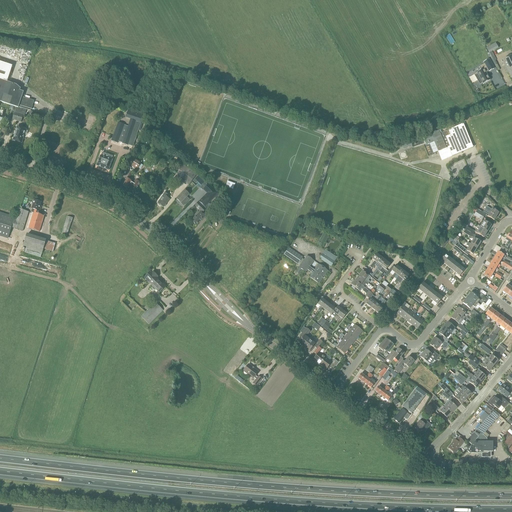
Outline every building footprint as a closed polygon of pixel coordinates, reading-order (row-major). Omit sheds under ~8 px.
[(482,0),(469,6),(484,37),(496,31),(482,0)] [(511,0),(499,7),(511,6),(511,9),(494,17),(496,21),(499,21),(511,15),(511,0)] [(511,23),(502,27),(504,32),(511,29),(511,23)] [(511,33),(500,38),(504,49),(511,46),(511,33)] [(497,64),(494,57),(495,57),(492,52),(489,53),(495,66),(497,64)] [(511,79),(511,78),(511,55),(502,60),(511,79)] [(494,69),(489,59),(484,63),(484,64),(489,71),(489,72),(494,69)] [(489,71),(484,64),(480,67),(482,70),(474,74),(480,85),(483,84),(490,81),(486,73),(489,71)] [(29,81),(35,67),(28,65),(23,78),(29,81)] [(8,95),(12,84),(7,82),(11,71),(0,66),(0,103),(0,102),(0,101),(3,93),(8,95)] [(0,101),(0,102),(11,106),(18,108),(19,107),(26,110),(31,111),(34,101),(22,98),(24,92),(24,93),(24,92),(16,86),(12,84),(8,95),(3,93),(0,101)] [(18,108),(11,106),(10,108),(15,110),(12,120),(21,122),(23,116),(24,116),(26,110),(19,107),(18,108)] [(144,124),(145,118),(146,115),(128,109),(125,118),(130,119),(128,126),(117,122),(111,142),(118,144),(118,142),(133,147),(141,123),(144,124)] [(436,131),(423,136),(426,144),(426,145),(434,142),(438,151),(439,152),(442,150),(446,159),(452,156),(473,147),(464,125),(463,124),(441,133),(440,130),(436,132),(436,131)] [(23,138),(26,130),(17,127),(14,135),(15,136),(14,141),(21,143),(23,138)] [(97,166),(109,171),(112,160),(100,156),(97,166)] [(137,170),(141,163),(133,158),(129,165),(137,170)] [(197,175),(188,168),(180,179),(188,186),(197,175)] [(129,180),(132,175),(130,173),(126,178),(127,179),(122,185),(128,189),(130,185),(132,186),(131,187),(136,190),(141,184),(136,180),(134,183),(132,182),(129,180)] [(233,189),(235,184),(229,182),(227,181),(225,187),(229,189),(233,190),(233,189)] [(199,201),(205,207),(218,193),(209,184),(203,190),(207,193),(199,201)] [(189,195),(186,192),(184,195),(182,193),(177,199),(181,203),(186,197),(186,198),(189,195)] [(167,197),(168,195),(165,193),(158,203),(164,207),(169,199),(167,197)] [(224,198),(220,194),(208,206),(212,210),(224,198)] [(41,202),(34,200),(31,212),(33,213),(28,229),(40,232),(44,216),(39,214),(40,211),(39,211),(41,202)] [(207,211),(206,210),(199,203),(195,206),(201,211),(191,221),(196,225),(202,219),(202,220),(206,216),(204,214),(203,214),(202,213),(204,212),(206,213),(207,211)] [(12,228),(23,232),(29,212),(17,208),(14,217),(0,212),(0,229),(10,233),(12,228)] [(475,213),(484,218),(486,214),(478,209),(475,213)] [(494,220),(499,213),(492,209),(488,216),(494,220)] [(67,216),(61,236),(67,238),(73,218),(67,216)] [(479,226),(487,231),(491,226),(484,221),(482,224),(481,223),(479,226)] [(487,231),(479,226),(478,226),(476,229),(478,230),(477,233),(484,237),(487,231)] [(324,232),(317,245),(323,247),(330,235),(324,232)] [(46,241),(46,240),(27,234),(23,248),(26,249),(25,253),(41,257),(42,254),(44,249),(53,252),(55,244),(46,241)] [(468,243),(477,249),(481,242),(474,238),(472,242),(470,241),(468,243)] [(460,243),(458,242),(455,245),(463,252),(465,249),(459,244),(460,243)] [(473,255),(477,249),(468,243),(466,246),(468,247),(466,251),(473,255)] [(303,257),(289,247),(284,255),(298,265),(300,266),(298,268),(306,273),(308,270),(312,273),(310,277),(318,284),(328,271),(319,264),(315,270),(310,267),(314,261),(307,256),(304,260),(302,259),(303,257)] [(325,250),(319,259),(331,267),(337,258),(325,250)] [(495,258),(500,261),(504,255),(498,252),(495,258)] [(377,263),(381,257),(377,254),(372,260),(374,262),(370,267),(372,269),(377,263)] [(445,265),(450,259),(446,255),(441,261),(445,265)] [(25,265),(27,260),(18,256),(16,262),(25,265)] [(378,270),(386,261),(381,257),(377,263),(380,265),(377,269),(378,270)] [(497,267),(500,261),(495,258),(491,264),(497,267)] [(450,269),(455,262),(450,259),(445,265),(450,269)] [(386,261),(378,270),(382,274),(379,277),(382,279),(385,276),(388,272),(386,270),(390,265),(386,261)] [(455,273),(460,266),(455,262),(450,269),(455,273)] [(400,266),(397,264),(396,265),(392,271),(395,273),(392,277),(393,278),(397,274),(401,269),(399,268),(400,266)] [(493,273),(497,267),(491,264),(488,269),(493,273)] [(460,266),(455,273),(460,276),(465,270),(460,266)] [(401,269),(397,274),(399,277),(396,281),(395,282),(397,284),(398,282),(401,278),(405,272),(404,271),(405,270),(402,268),(401,269)] [(490,279),(493,273),(488,269),(484,275),(490,279)] [(145,278),(160,293),(166,287),(157,278),(158,277),(153,272),(152,273),(151,272),(145,278)] [(359,276),(365,280),(369,284),(370,282),(368,281),(371,277),(368,275),(368,276),(362,272),(359,276)] [(406,282),(410,276),(411,275),(408,273),(407,274),(405,272),(401,278),(398,282),(400,283),(403,279),(406,282)] [(370,285),(369,284),(365,280),(359,276),(355,280),(361,285),(363,282),(369,287),(370,285)] [(361,289),(363,291),(365,288),(361,285),(355,280),(354,282),(353,281),(350,284),(359,291),(361,289)] [(408,285),(404,282),(399,289),(402,292),(408,285)] [(423,293),(428,287),(423,283),(418,289),(423,293)] [(508,295),(511,289),(511,288),(507,285),(503,291),(508,295)] [(428,297),(433,290),(428,287),(423,293),(428,297)] [(432,301),(437,294),(433,290),(428,297),(432,301)] [(467,298),(479,308),(484,312),(488,307),(488,306),(491,302),(489,300),(486,304),(484,302),(483,303),(481,306),(475,302),(478,299),(477,298),(479,296),(473,292),(472,294),(471,293),(467,298)] [(437,294),(432,301),(437,304),(442,298),(437,294)] [(371,308),(380,296),(378,295),(373,301),(370,298),(366,304),(371,308)] [(375,311),(382,303),(379,301),(380,299),(378,298),(380,296),(371,308),(375,311)] [(478,310),(479,308),(467,298),(463,303),(470,309),(472,306),(478,310)] [(323,308),(327,302),(322,299),(318,304),(321,306),(318,310),(320,311),(323,308)] [(382,303),(375,311),(380,315),(384,309),(386,307),(383,306),(386,302),(384,300),(382,303)] [(163,311),(155,302),(141,317),(149,325),(163,311)] [(324,315),(331,306),(327,302),(323,308),(325,310),(323,313),(324,315)] [(410,307),(408,309),(405,307),(407,304),(405,303),(403,305),(403,306),(397,313),(402,317),(410,307)] [(331,315),(338,307),(336,309),(331,306),(324,315),(326,316),(329,313),(331,315)] [(335,319),(342,310),(338,307),(331,315),(334,317),(334,318),(335,319)] [(407,321),(415,311),(413,313),(410,311),(412,308),(410,307),(402,317),(407,321)] [(455,313),(461,318),(464,320),(465,318),(463,316),(465,313),(459,308),(455,313)] [(491,308),(486,315),(491,318),(496,312),(491,308)] [(342,310),(335,319),(337,320),(340,317),(342,319),(347,314),(342,310)] [(470,313),(478,319),(477,318),(479,315),(473,310),(470,313)] [(412,325),(420,315),(418,317),(415,315),(417,312),(415,311),(407,321),(412,325)] [(496,322),(500,316),(496,312),(491,318),(496,322)] [(459,321),(461,318),(455,313),(451,318),(457,323),(459,324),(457,327),(462,330),(469,337),(470,336),(468,334),(469,332),(467,330),(464,327),(460,324),(461,322),(459,321)] [(476,322),(478,319),(470,313),(468,315),(476,322)] [(420,315),(412,325),(417,329),(423,322),(420,319),(422,316),(421,316),(422,315),(422,314),(421,315),(420,315)] [(501,326),(505,320),(500,316),(496,322),(501,326)] [(489,321),(487,320),(476,334),(478,335),(489,321)] [(505,330),(510,324),(505,320),(501,326),(505,330)] [(480,336),(491,322),(489,321),(478,335),(480,336)] [(443,328),(450,334),(455,328),(448,323),(443,328)] [(351,330),(359,336),(362,331),(354,325),(351,330)] [(311,339),(307,336),(310,332),(306,329),(304,327),(300,332),(303,333),(301,336),(303,338),(299,343),(304,348),(311,339)] [(446,339),(450,334),(443,328),(439,333),(446,339)] [(355,340),(359,336),(351,330),(347,334),(355,340)] [(467,340),(469,337),(462,330),(459,333),(462,335),(460,338),(463,340),(464,338),(467,340)] [(494,334),(495,334),(496,335),(498,332),(495,330),(493,333),(490,337),(491,338),(494,334)] [(351,345),(355,340),(347,334),(343,339),(351,345)] [(439,341),(435,338),(430,345),(437,350),(440,346),(445,351),(449,345),(441,338),(439,341)] [(311,339),(304,348),(309,351),(315,344),(314,343),(315,342),(311,339)] [(348,350),(351,345),(343,339),(340,343),(348,350)] [(314,347),(317,349),(322,342),(320,340),(314,347)] [(387,340),(381,348),(387,353),(393,345),(387,340)] [(344,354),(348,350),(340,343),(336,348),(344,354)] [(459,348),(457,351),(462,355),(466,350),(466,349),(468,347),(465,345),(464,347),(464,348),(462,350),(459,348)] [(480,348),(488,355),(491,352),(482,345),(480,348)] [(398,349),(392,356),(398,361),(404,353),(398,349)] [(431,364),(433,360),(435,362),(440,356),(432,350),(430,353),(426,350),(420,357),(427,362),(429,364),(431,364)] [(323,356),(319,353),(318,356),(317,355),(314,360),(320,365),(327,356),(328,355),(325,353),(323,356)] [(379,354),(376,358),(383,363),(386,359),(388,357),(386,356),(385,358),(379,354)] [(467,359),(470,361),(477,367),(480,363),(470,355),(467,359)] [(483,358),(494,366),(498,361),(491,356),(489,359),(485,355),(483,358)] [(327,356),(320,365),(326,370),(330,365),(334,368),(338,362),(334,359),(331,363),(329,361),(331,359),(327,356)] [(402,361),(394,370),(399,374),(406,365),(409,368),(414,361),(409,357),(404,363),(402,361)] [(489,372),(494,366),(483,358),(481,360),(485,363),(483,367),(489,372)] [(477,367),(470,361),(468,363),(475,369),(477,367)] [(380,362),(376,368),(378,370),(379,369),(382,371),(378,375),(382,378),(387,370),(389,368),(380,362)] [(254,378),(256,377),(259,372),(248,364),(243,371),(253,379),(254,378)] [(364,383),(375,370),(369,366),(366,370),(368,372),(369,372),(370,372),(369,373),(366,377),(361,374),(358,378),(364,383)] [(376,368),(375,370),(364,383),(371,388),(374,384),(370,380),(373,376),(374,377),(378,370),(376,368)] [(388,371),(382,378),(385,381),(391,373),(392,371),(390,369),(388,371)] [(474,377),(481,382),(485,376),(479,371),(474,377)] [(455,375),(465,383),(467,380),(459,374),(457,372),(455,375)] [(474,377),(471,374),(469,377),(472,379),(470,382),(476,388),(481,382),(474,377)] [(465,383),(455,375),(453,377),(461,386),(464,383),(465,383)] [(256,377),(254,378),(256,380),(252,384),(256,387),(262,380),(258,377),(257,378),(256,377)] [(381,396),(390,385),(388,384),(386,386),(383,390),(378,387),(375,391),(381,396)] [(440,386),(451,398),(453,395),(442,384),(440,386)] [(390,385),(381,396),(388,401),(391,396),(387,393),(390,389),(388,387),(390,385)] [(511,392),(507,388),(503,385),(498,391),(506,398),(507,397),(509,399),(511,396),(511,391),(511,392)] [(448,401),(451,398),(440,386),(439,387),(443,390),(445,392),(442,395),(448,401)] [(455,388),(466,399),(471,394),(465,388),(462,391),(459,388),(457,386),(455,388)] [(412,414),(424,397),(426,394),(417,388),(415,390),(402,407),(412,414)] [(461,404),(466,399),(455,388),(454,389),(456,391),(455,392),(458,395),(455,398),(461,404)] [(494,406),(501,412),(508,403),(501,397),(498,401),(495,398),(493,400),(491,399),(488,403),(493,408),(494,406)] [(445,407),(452,413),(457,408),(450,402),(447,405),(446,403),(444,405),(445,407)] [(439,409),(434,403),(431,406),(436,412),(439,409)] [(480,414),(486,411),(484,406),(477,409),(480,414)] [(420,421),(415,428),(420,432),(422,430),(425,432),(431,425),(422,418),(424,416),(425,416),(429,409),(425,407),(421,414),(417,419),(420,421)] [(447,418),(452,413),(445,407),(441,412),(447,418)] [(407,413),(402,409),(394,419),(399,423),(404,417),(407,419),(410,416),(407,413)] [(500,416),(493,410),(490,413),(491,414),(474,433),(478,437),(467,451),(470,453),(471,451),(474,453),(475,451),(478,453),(480,451),(482,453),(483,452),(493,452),(493,442),(487,442),(487,439),(483,435),(500,416)] [(478,437),(473,432),(466,440),(472,445),(478,437)] [(459,438),(456,441),(455,440),(448,448),(454,453),(458,448),(458,449),(464,442),(459,438)]
